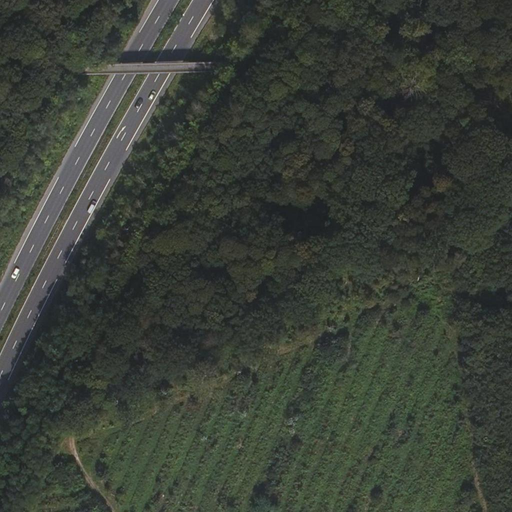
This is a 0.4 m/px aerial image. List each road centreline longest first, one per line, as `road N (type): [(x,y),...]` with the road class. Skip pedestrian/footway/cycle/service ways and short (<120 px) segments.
road 1 (trunk): [(0,392),(87,212),(205,0)]
road 2 (trunk): [(169,0),(0,314)]
road 3 (track): [(511,68),(227,69)]
road 4 (track): [(63,72),(227,69)]
